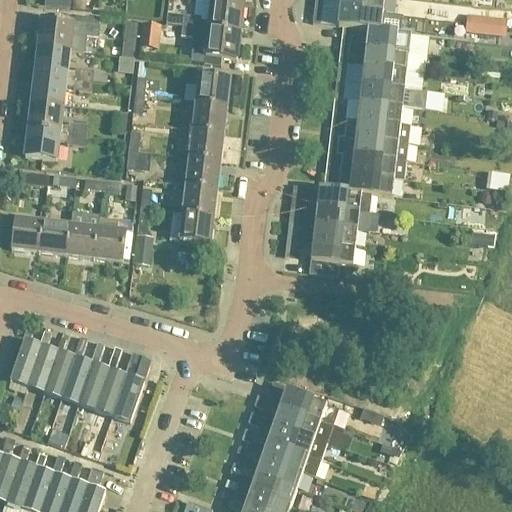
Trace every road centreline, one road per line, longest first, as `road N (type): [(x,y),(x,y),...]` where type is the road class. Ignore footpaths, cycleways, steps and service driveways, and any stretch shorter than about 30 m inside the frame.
road 1 (residential): [(192,352),(227,362),(255,197),(276,170),(290,48),(281,0)]
road 2 (residential): [(192,352),(12,297)]
road 3 (residential): [(136,511),(192,352)]
